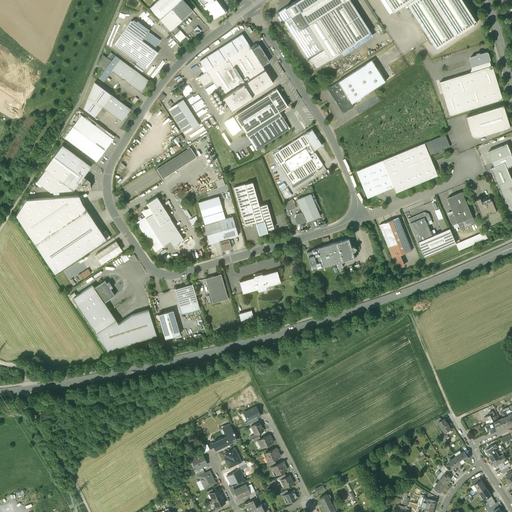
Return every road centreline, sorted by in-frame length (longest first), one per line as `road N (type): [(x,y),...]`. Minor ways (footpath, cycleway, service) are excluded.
road 1 (unclassified): [(247,8),(157,87),(112,160),(110,208),(162,275),(323,232),(355,214)]
road 2 (secondary): [(0,392),(258,339),(511,247)]
road 3 (track): [(0,228),(76,107),(121,0)]
road 4 (unclassified): [(355,214),(353,189),(327,130),(247,8)]
road 5 (track): [(27,388),(33,417),(88,511)]
road 6 (unclassified): [(355,214),(403,205),(483,166)]
